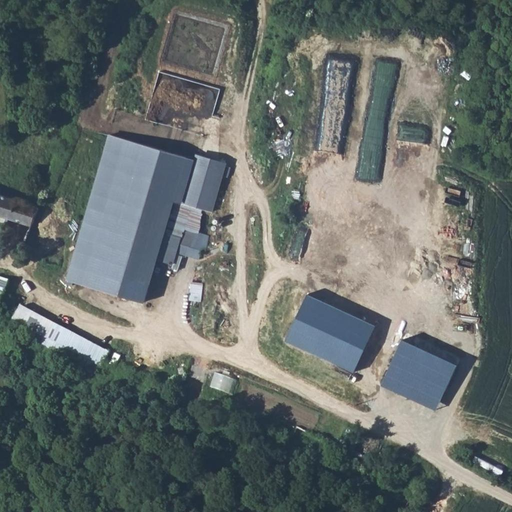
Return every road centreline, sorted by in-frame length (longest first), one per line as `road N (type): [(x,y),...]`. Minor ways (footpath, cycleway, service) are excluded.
road 1 (track): [(511,499),(152,322)]
road 2 (track): [(245,366),(240,130),(262,5),(256,0)]
